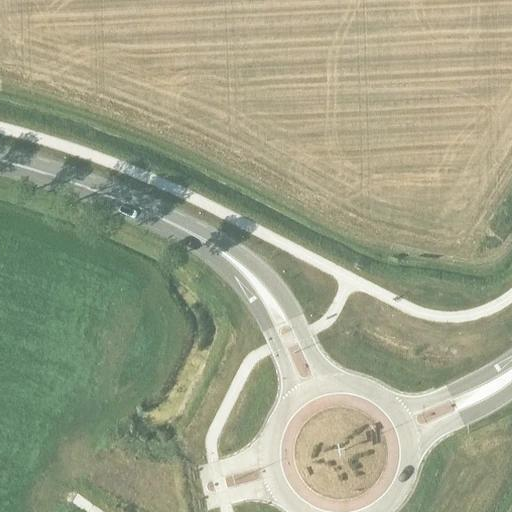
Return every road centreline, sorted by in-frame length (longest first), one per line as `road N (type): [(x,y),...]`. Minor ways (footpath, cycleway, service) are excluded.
road 1 (primary): [(209,244),(126,203),(0,160)]
road 2 (primary): [(336,383),(265,277),(226,245),(209,244)]
road 3 (primary): [(209,244),(262,319),(285,368),(290,403)]
road 4 (primary): [(511,358),(425,402),(387,403)]
road 5 (primary): [(408,452),(511,389)]
